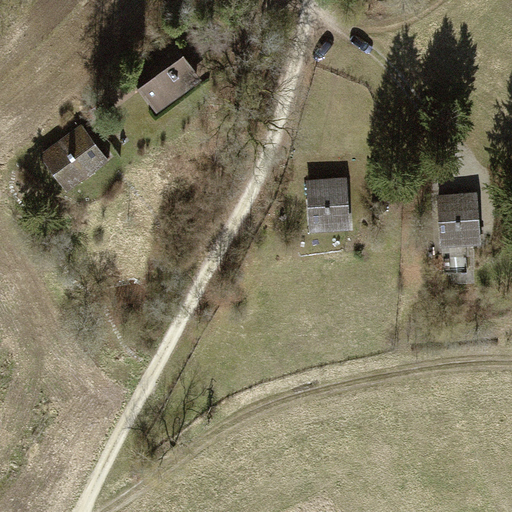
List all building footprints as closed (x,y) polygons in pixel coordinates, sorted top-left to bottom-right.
[(198,77),(176,47),(143,70),(165,101),(198,77)] [(81,127),(45,155),(70,188),(106,160),(81,127)] [(348,181),(310,182),(312,219),(334,218),(335,227),(350,226),(348,181)] [(478,195),(441,197),(444,243),(481,240),(478,195)] [(468,256),(445,258),(446,271),(469,269),(468,256)]
